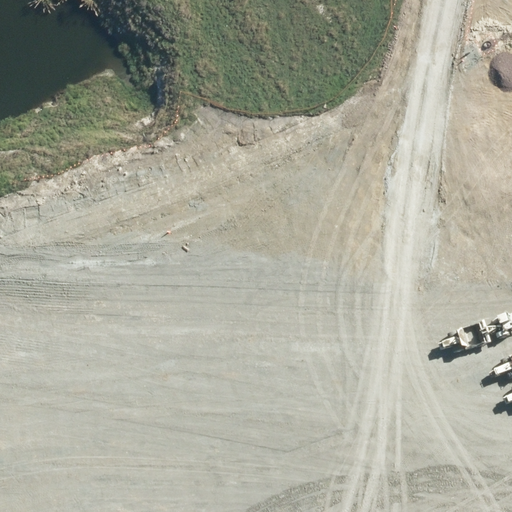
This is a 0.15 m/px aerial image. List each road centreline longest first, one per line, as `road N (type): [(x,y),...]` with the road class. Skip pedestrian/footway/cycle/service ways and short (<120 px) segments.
road 1 (unknown): [(0,340),(511,81)]
road 2 (unknown): [(0,211),(196,511)]
